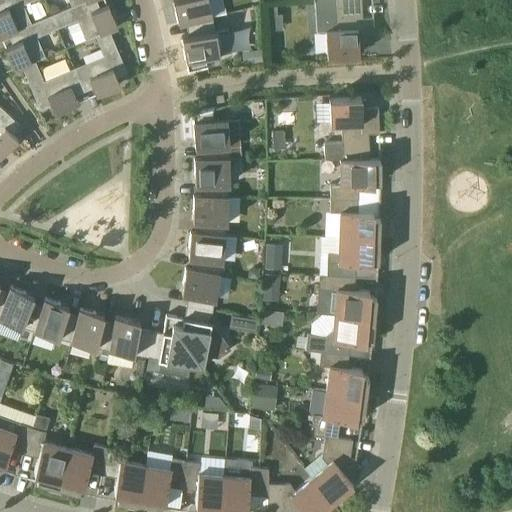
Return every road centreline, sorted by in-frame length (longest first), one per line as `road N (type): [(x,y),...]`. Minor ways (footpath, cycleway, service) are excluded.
road 1 (residential): [(379,511),(407,292),(401,0)]
road 2 (residential): [(164,99),(164,203),(155,250),(136,270),(98,282),(0,250)]
road 3 (residential): [(0,193),(46,155),(164,99)]
